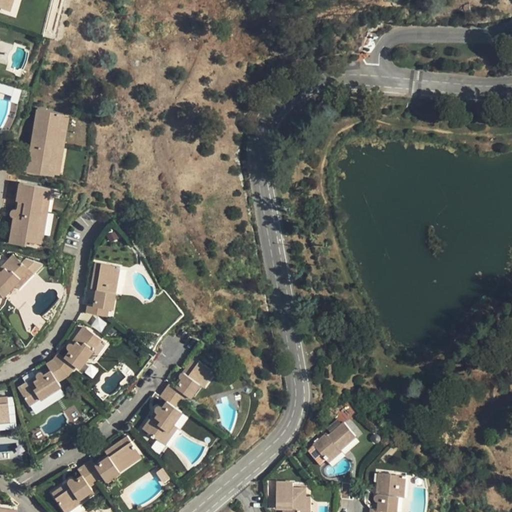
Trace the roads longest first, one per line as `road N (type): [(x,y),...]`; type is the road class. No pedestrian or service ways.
road 1 (residential): [(199,511),(295,423),(303,394),(264,200),(262,140),(283,105),(314,82),(374,80)]
road 2 (residential): [(14,489),(90,443),(183,346)]
road 3 (residential): [(0,373),(45,348),(65,321),(83,248),(100,219)]
road 4 (residential): [(374,80),(394,37),(511,30)]
road 5 (residential): [(374,80),(511,87)]
